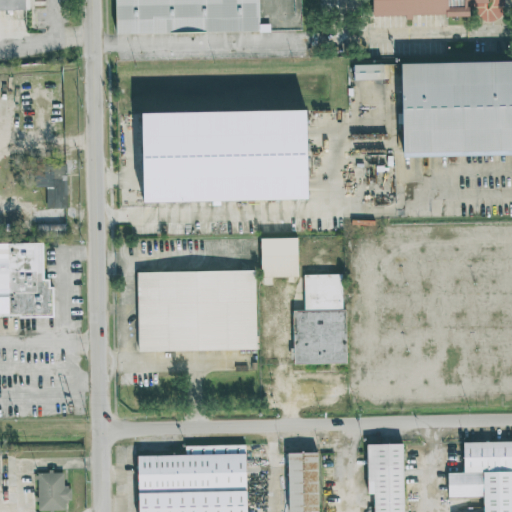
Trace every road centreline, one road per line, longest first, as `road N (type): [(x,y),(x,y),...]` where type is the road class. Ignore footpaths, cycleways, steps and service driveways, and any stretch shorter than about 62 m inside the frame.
road 1 (residential): [(93,0),(106,511)]
road 2 (residential): [(105,430),(511,417)]
